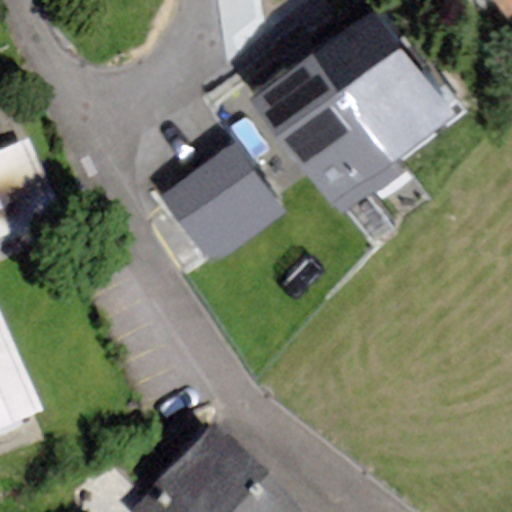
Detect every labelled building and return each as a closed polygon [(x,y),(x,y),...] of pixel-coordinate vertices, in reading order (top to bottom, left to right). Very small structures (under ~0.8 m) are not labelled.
[(511,0),(483,0),(494,13),(511,0)] [(360,15),(243,105),(312,193),(429,103),(360,15)] [(0,245),(56,220),(0,97),(0,449),(61,423),(0,289),(0,245)] [(283,209),(238,145),(162,198),(207,262),(283,209)] [(293,511),(213,438),(146,509),(149,511),(293,511)]
